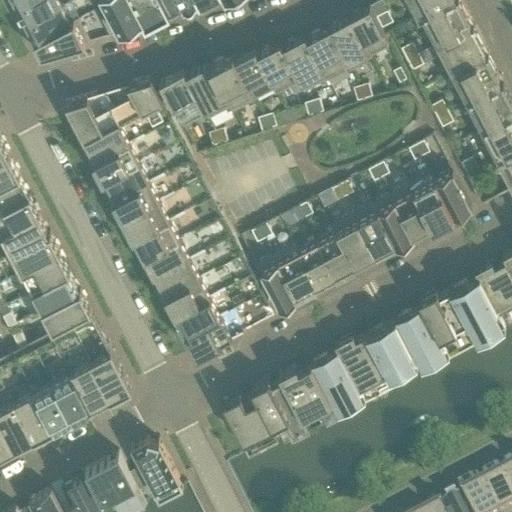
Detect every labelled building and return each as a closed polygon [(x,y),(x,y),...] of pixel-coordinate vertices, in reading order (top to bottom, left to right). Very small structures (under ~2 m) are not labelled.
[(25,23),(61,4),(59,0),(27,0),(16,6),(25,23)] [(144,18),(134,0),(103,0),(110,13),(119,30),(143,18),(144,18)] [(170,10),(164,0),(134,0),(144,18),(143,18),(145,23),(169,11),(170,10)] [(200,1),(199,0),(164,0),(170,10),(169,11),(170,13),(182,6),(184,10),(199,2),(200,1)] [(423,13),(448,0),(411,0),(419,15),(423,13)] [(438,42),(474,23),(462,0),(448,0),(423,13),(438,42)] [(389,39),(370,2),(350,13),(369,49),(389,39)] [(70,21),(70,20),(61,4),(25,23),(34,40),(70,21)] [(387,8),(377,14),(382,25),(393,19),(387,8)] [(119,30),(110,13),(101,17),(110,33),(119,30)] [(369,49),(350,13),(329,24),(351,66),(372,55),(369,49)] [(41,53),(90,39),(78,15),(70,20),(70,21),(34,40),(41,53)] [(453,70),(489,52),(474,23),(438,42),(453,70)] [(351,66),(329,24),(307,35),(328,76),(329,77),(351,66)] [(328,76),(307,35),(305,30),(293,37),(282,42),(299,74),(298,75),(305,88),(306,87),(327,76),(328,78),(329,77),(328,76)] [(299,74),(282,42),(280,38),(258,49),(275,81),(277,86),(299,74)] [(412,40),(402,46),(407,56),(418,51),(412,40)] [(275,81),(258,49),(255,45),(244,51),(235,56),(254,92),(275,81)] [(254,92),(235,56),(233,51),(223,57),(211,63),(232,103),(234,108),(256,96),(254,92)] [(424,61),(418,51),(407,56),(413,67),(424,61)] [(468,99),(504,80),(489,52),(453,70),(468,99)] [(232,103),(211,63),(208,58),(196,65),(186,70),(207,111),(210,115),(232,103)] [(400,80),(407,76),(401,64),(393,68),(400,80)] [(207,111),(186,70),(183,65),(160,78),(183,123),(207,111)] [(163,97),(151,74),(105,88),(113,104),(120,117),(121,119),(145,106),(163,97)] [(483,127),(511,112),(511,95),(504,80),(468,99),(483,127)] [(368,81),(361,83),(365,96),(372,93),(368,81)] [(365,96),(361,83),(354,85),(357,98),(365,96)] [(78,123),(113,104),(105,88),(66,100),(78,123)] [(319,96),(312,98),(316,111),(323,108),(319,96)] [(219,205),(163,97),(145,106),(121,119),(130,136),(140,156),(150,175),(160,194),(170,213),(181,232),(191,252),(201,271),(211,290),(221,309),(223,314),(227,321),(229,320),(233,329),(234,330),(237,329),(259,317),(261,316),(274,309),(269,300),(227,219),(225,215),(221,208),(223,208),(221,204),(219,205)] [(431,103),(437,113),(448,108),(442,97),(431,103)] [(316,111),(312,98),(304,100),(308,113),(316,111)] [(85,136),(120,117),(113,104),(78,123),(85,136)] [(454,118),(448,108),(437,113),(443,124),(454,118)] [(273,110),(265,113),(269,125),(277,123),(273,110)] [(498,155),(511,146),(511,112),(483,127),(498,155)] [(269,125),(265,113),(258,115),(262,128),(269,125)] [(130,136),(121,119),(120,117),(85,136),(95,155),(130,136)] [(224,125),(217,128),(220,140),(228,138),(224,125)] [(220,140),(217,128),(209,130),(213,143),(220,140)] [(0,158),(10,154),(8,150),(5,144),(0,134),(0,158)] [(105,174),(140,156),(130,136),(95,155),(105,174)] [(430,149),(424,138),(416,142),(422,153),(430,149)] [(422,153),(416,142),(409,146),(415,157),(422,153)] [(511,182),(511,146),(498,155),(511,182)] [(10,154),(0,158),(0,183),(20,173),(18,169),(15,164),(10,154)] [(461,160),(467,171),(478,165),(472,154),(461,160)] [(115,193),(150,175),(140,156),(105,174),(115,193)] [(384,159),(376,163),(382,174),(389,170),(384,159)] [(382,174),(376,163),(368,167),(374,178),(382,174)] [(483,176),(478,165),(467,171),(473,181),(483,176)] [(453,168),(436,177),(454,211),(452,212),(454,215),(473,205),(453,168)] [(454,211),(436,177),(432,169),(410,181),(431,222),(452,212),(454,211)] [(20,173),(0,183),(0,207),(29,192),(28,192),(24,185),(19,174),(20,174),(20,173)] [(125,212),(160,194),(150,175),(115,193),(125,212)] [(347,178),(340,182),(346,193),(353,189),(347,178)] [(431,222),(410,181),(391,190),(413,232),(431,222)] [(346,193),(340,182),(332,186),(338,197),(346,193)] [(413,232),(391,190),(373,200),(395,242),(396,245),(415,235),(413,232)] [(0,207),(0,232),(39,212),(39,211),(35,203),(29,192),(0,207)] [(135,232),(170,213),(160,194),(125,212),(135,232)] [(307,199),(299,203),(305,214),(313,210),(307,199)] [(395,242),(373,200),(354,210),(376,251),(395,242)] [(305,214),(299,203),(292,207),(298,218),(305,214)] [(376,251),(354,210),(332,221),(336,229),(354,263),(376,251)] [(39,212),(0,232),(0,234),(3,233),(12,250),(50,230),(48,230),(46,227),(44,222),(39,213),(40,212),(39,212)] [(145,251),(181,232),(170,213),(135,232),(145,251)] [(267,220),(259,224),(265,235),(273,232),(267,220)] [(265,235),(259,224),(251,228),(257,239),(265,235)] [(354,263),(336,229),(318,238),(336,272),(354,263)] [(50,230),(12,250),(22,269),(60,249),(58,246),(55,240),(50,230)] [(155,270),(191,252),(181,232),(145,251),(155,270)] [(336,272),(318,238),(300,248),(318,282),(336,272)] [(318,282),(300,248),(296,241),(275,252),(296,293),(318,282)] [(511,247),(503,253),(506,258),(507,257),(511,266),(511,247)] [(60,249),(22,269),(32,289),(70,269),(64,259),(60,251),(61,250),(60,249)] [(165,289),(201,271),(191,252),(155,270),(156,273),(153,275),(157,282),(160,280),(165,289)] [(296,293),(275,252),(256,261),(279,307),(298,297),(296,293)] [(511,266),(507,257),(506,258),(495,264),(492,259),(475,267),(478,273),(499,313),(511,306),(511,266)] [(70,269),(32,289),(42,308),(80,288),(80,287),(78,288),(74,280),(69,270),(70,270),(70,269)] [(175,308),(211,290),(201,271),(165,289),(175,308)] [(499,313),(478,273),(450,287),(472,328),(499,313)] [(472,328),(450,287),(440,293),(437,287),(419,297),(422,302),(443,343),(444,342),(449,353),(477,338),(472,328)] [(80,288),(42,308),(52,327),(53,328),(87,309),(91,308),(85,297),(82,291),(80,288)] [(205,317),(221,309),(211,290),(175,308),(188,332),(207,322),(205,317)] [(443,343),(422,302),(395,316),(416,357),(443,343)] [(0,404),(14,397),(34,387),(48,379),(53,377),(72,366),(91,356),(111,346),(91,308),(87,309),(53,328),(52,327),(27,341),(19,345),(18,345),(0,354),(0,404)] [(197,350),(234,330),(233,329),(229,320),(227,321),(223,314),(221,309),(205,317),(207,322),(188,332),(197,350)] [(9,325),(17,321),(11,310),(3,314),(9,325)] [(416,357),(395,316),(366,331),(388,371),(388,372),(416,357)] [(21,329),(13,333),(19,345),(27,341),(21,329)] [(388,371),(366,331),(355,337),(353,331),(335,341),(338,346),(360,386),(388,371)] [(111,346),(91,356),(111,395),(115,393),(120,390),(131,384),(111,346)] [(338,346),(310,360),(332,401),(360,386),(338,346)] [(91,356),(72,366),(91,404),(96,402),(101,399),(110,394),(110,395),(111,395),(91,356)] [(332,401),(310,360),(298,367),(296,361),(279,370),(282,375),(284,374),(305,415),(332,401)] [(72,366),(53,377),(73,415),(74,414),(73,414),(81,410),(91,404),(72,366)] [(284,374),(282,375),(271,381),(269,376),(251,385),(254,390),(255,389),(273,423),(283,418),(292,435),(305,429),(310,426),(311,425),(310,424),(305,415),(284,374)] [(48,379),(34,387),(54,425),(57,423),(63,420),(71,416),(73,415),(53,377),(48,379)] [(34,387),(14,397),(35,435),(38,433),(44,430),(54,425),(34,387)] [(255,389),(254,390),(243,396),(241,390),(223,400),(243,439),(245,438),(271,424),(273,423),(255,389)] [(14,397),(0,404),(0,415),(15,444),(19,442),(24,440),(33,435),(34,435),(35,435),(14,397)] [(0,452),(5,450),(15,444),(0,415),(0,452)] [(148,434),(131,443),(159,496),(183,483),(159,438),(159,437),(148,434)] [(119,450),(85,467),(102,499),(111,494),(120,511),(128,511),(143,504),(147,502),(119,450)] [(102,511),(80,470),(61,480),(78,511),(102,511)] [(511,499),(511,473),(501,479),(511,499)] [(494,511),(511,511),(511,499),(501,479),(482,489),(494,511)] [(64,511),(51,485),(28,497),(36,511),(64,511)] [(466,511),(494,511),(482,489),(460,501),(466,511)] [(440,511),(466,511),(460,501),(440,511)]
